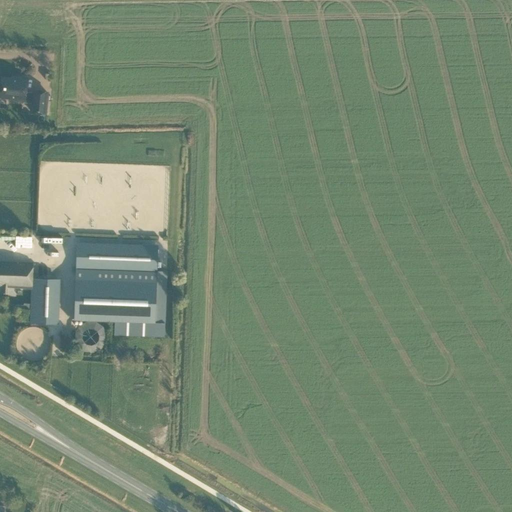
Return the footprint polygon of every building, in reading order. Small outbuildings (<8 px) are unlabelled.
[(32,103),(33,92),(25,91),(27,78),(17,77),(17,80),(2,78),(0,96),(15,98),(14,100),(24,101),(24,102),(32,103)] [(33,92),(32,103),(31,111),(45,113),(47,93),(33,92)] [(75,295),(75,319),(115,321),(155,322),(157,271),(158,247),(77,244),(75,295)] [(0,261),(0,285),(3,286),(2,294),(9,294),(9,287),(32,289),(33,262),(0,261)] [(157,271),(155,322),(165,322),(167,272),(157,271)] [(33,277),(33,301),(37,302),(37,305),(38,305),(37,314),(55,315),(56,278),(33,277)] [(155,322),(115,321),(114,335),(165,337),(165,322),(155,322)]
